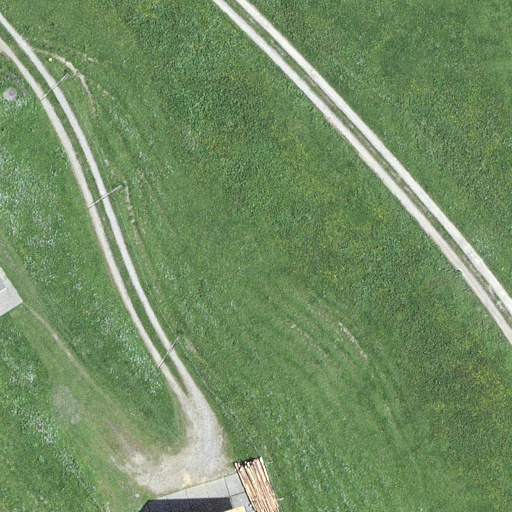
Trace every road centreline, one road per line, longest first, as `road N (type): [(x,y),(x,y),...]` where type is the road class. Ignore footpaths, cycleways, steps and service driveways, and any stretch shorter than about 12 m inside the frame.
road 1 (track): [(0,13),(64,91),(147,302),(218,427),(213,459),(191,469),(157,459),(39,317)]
road 2 (track): [(511,301),(349,101),(249,0)]
